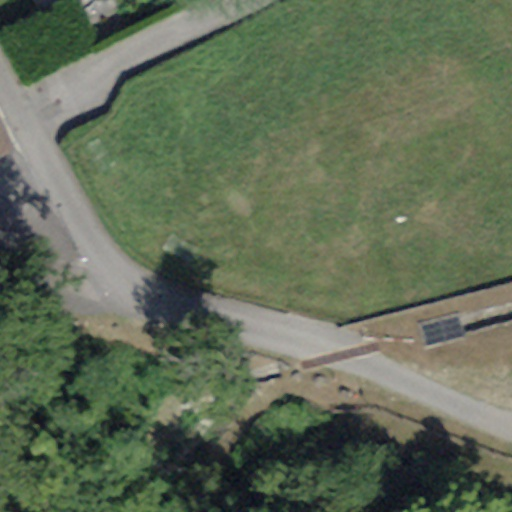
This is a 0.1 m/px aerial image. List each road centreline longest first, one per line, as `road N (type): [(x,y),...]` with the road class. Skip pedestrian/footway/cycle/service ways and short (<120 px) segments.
road 1 (residential): [(0,84),(119,285),(344,357)]
road 2 (track): [(511,409),(344,357)]
